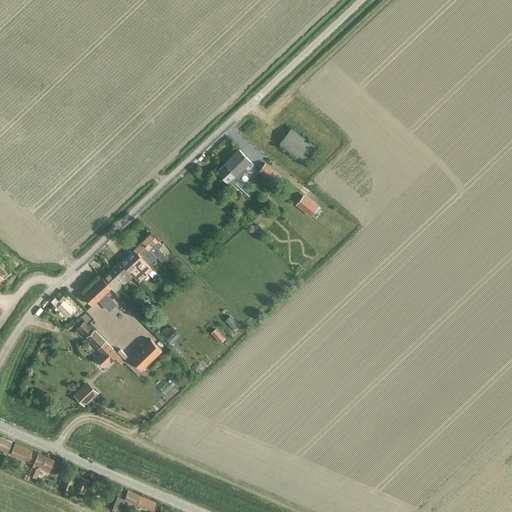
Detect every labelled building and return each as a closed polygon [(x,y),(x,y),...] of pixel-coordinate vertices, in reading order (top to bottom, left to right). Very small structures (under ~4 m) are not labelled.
[(291,128),(279,143),(304,162),(316,147),(291,128)] [(232,156),(244,167),(248,163),(252,166),(253,165),(239,150),(232,156)] [(247,171),(244,167),(232,156),(224,164),(238,178),(244,172),(245,172),(247,171)] [(281,175),(265,163),(259,171),(275,183),(281,175)] [(254,194),(238,178),(224,164),(216,171),(223,179),(227,183),(228,182),(231,186),(235,182),(250,198),(254,194)] [(303,196),(297,204),(309,213),(315,205),(303,196)] [(268,197),(263,203),(269,209),(273,205),(276,209),(279,206),(268,197)] [(258,225),(254,230),(259,235),(264,231),(258,225)] [(206,241),(213,249),(218,244),(213,238),(216,235),(213,232),(209,235),(211,237),(206,241)] [(151,233),(142,241),(157,257),(161,261),(166,257),(158,248),(162,245),(151,233)] [(142,241),(134,249),(145,261),(145,260),(149,264),(157,257),(142,241)] [(149,264),(145,260),(145,261),(134,249),(120,261),(133,275),(139,281),(153,269),(149,264)] [(124,283),(133,275),(120,261),(111,269),(124,283)] [(115,291),(124,283),(111,269),(102,277),(115,291)] [(115,292),(115,291),(102,277),(83,295),(92,305),(111,287),(115,292)] [(68,295),(57,306),(68,317),(69,315),(71,317),(73,314),(76,316),(82,310),(68,295)] [(141,296),(137,300),(142,307),(147,303),(141,296)] [(229,315),(225,320),(233,329),(238,324),(229,315)] [(175,336),(183,330),(173,317),(165,323),(175,336)] [(84,321),(78,328),(102,353),(96,359),(103,367),(113,357),(120,365),(124,361),(115,351),(94,329),(93,330),(84,321)] [(215,329),(210,333),(219,343),(224,339),(215,329)] [(141,370),(161,350),(151,339),(130,358),(141,370)] [(74,395),(84,405),(97,393),(87,383),(74,395)] [(6,455),(8,451),(12,442),(0,437),(0,447),(4,450),(2,454),(6,455)] [(33,463),(37,453),(15,443),(11,452),(17,454),(16,456),(33,463)] [(30,469),(31,470),(29,474),(30,474),(34,476),(38,467),(42,466),(50,469),(54,459),(38,453),(37,453),(33,463),(30,469)] [(69,490),(76,472),(69,469),(61,487),(69,490)] [(85,491),(91,478),(82,474),(76,487),(85,491)] [(101,480),(95,491),(101,494),(107,483),(101,480)] [(135,503),(139,494),(128,490),(125,496),(118,493),(112,509),(119,511),(121,511),(127,500),(135,503)] [(156,509),(154,508),(156,502),(139,494),(135,503),(153,510),(155,511),(156,509)]
